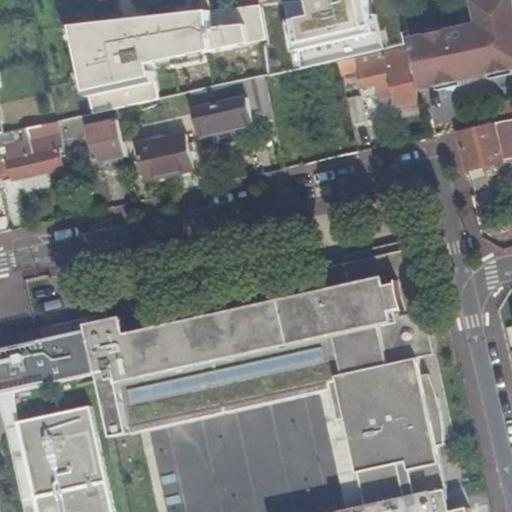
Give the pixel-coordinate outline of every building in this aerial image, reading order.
[(186,16),(203,14),(202,0),(184,2),(186,16)] [(481,25),(411,40),(413,46),(423,90),(439,87),(439,82),(461,78),(462,82),(511,70),(511,0),(478,0),(475,1),(481,25)] [(163,19),(129,23),(130,27),(130,29),(135,29),(136,31),(150,29),(151,37),(176,34),(174,17),(163,18),(163,19)] [(132,49),(133,57),(160,53),(160,50),(159,44),(132,47),(130,29),(130,27),(95,31),(96,42),(97,51),(98,53),(132,49)] [(261,35),(211,42),(215,64),(201,66),(206,91),(267,78),(268,77),(270,77),(261,35)] [(358,58),(341,61),(346,84),(363,80),(365,87),(376,85),(380,101),(396,97),(398,104),(419,99),(411,62),(361,72),(358,58)] [(284,74),(270,77),(268,77),(275,106),(290,103),(284,74)] [(72,117),(92,113),(83,75),(64,79),(65,84),(55,86),(59,108),(70,106),(72,117)] [(193,94),(198,110),(270,95),(267,78),(206,91),(193,94)] [(439,87),(462,82),(461,78),(439,82),(439,87)] [(198,110),(204,137),(276,122),(270,95),(198,110)] [(121,160),(130,158),(122,120),(93,127),(101,164),(121,160)] [(19,145),(16,132),(3,134),(0,134),(0,181),(0,184),(51,172),(63,169),(65,169),(61,150),(66,149),(59,122),(48,124),(30,128),(33,142),(19,145)] [(511,123),(462,135),(470,172),(505,164),(504,161),(511,158),(511,123)] [(197,170),(195,163),(191,145),(190,136),(167,142),(144,147),(140,148),(148,181),(197,170)] [(144,147),(167,142),(165,136),(143,140),(144,147)] [(191,145),(195,163),(201,161),(198,143),(191,145)] [(123,168),(121,160),(101,164),(103,171),(123,168)] [(63,169),(51,172),(52,178),(65,175),(63,169)] [(197,175),(197,170),(148,181),(149,185),(197,175)] [(375,281),(369,251),(347,256),(349,265),(323,270),(328,291),(375,281)] [(131,321),(94,333),(112,446),(136,442),(130,386),(341,340),(379,511),(373,511),(473,511),(458,511),(423,356),(437,351),(429,311),(414,313),(405,277),(138,337),(131,321)] [(0,400),(100,381),(94,333),(0,355),(0,400)] [(117,511),(96,412),(24,424),(42,511),(117,511)]
